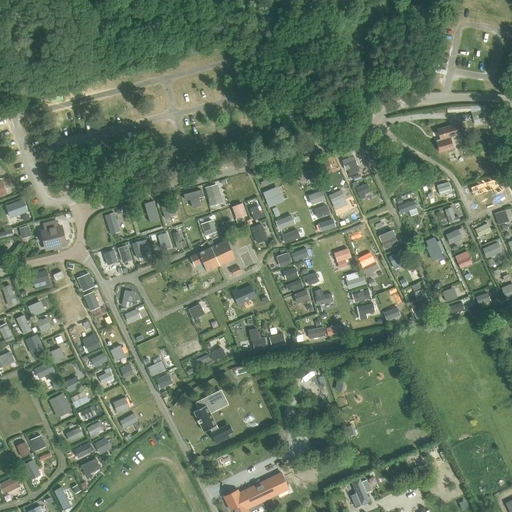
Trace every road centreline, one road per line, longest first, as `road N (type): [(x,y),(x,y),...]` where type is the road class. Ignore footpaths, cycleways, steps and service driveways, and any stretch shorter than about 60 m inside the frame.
road 1 (unclassified): [(80,252),(81,219),(104,200),(342,136),(402,104),(442,97),(511,105)]
road 2 (unclassified): [(80,252),(215,511)]
